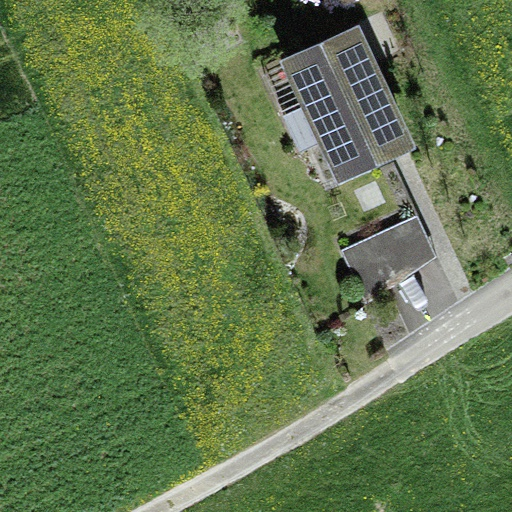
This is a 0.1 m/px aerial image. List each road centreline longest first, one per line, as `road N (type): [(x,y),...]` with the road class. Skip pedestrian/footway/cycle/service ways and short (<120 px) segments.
road 1 (residential): [(511,307),(341,426)]
road 2 (track): [(341,426),(180,511)]
